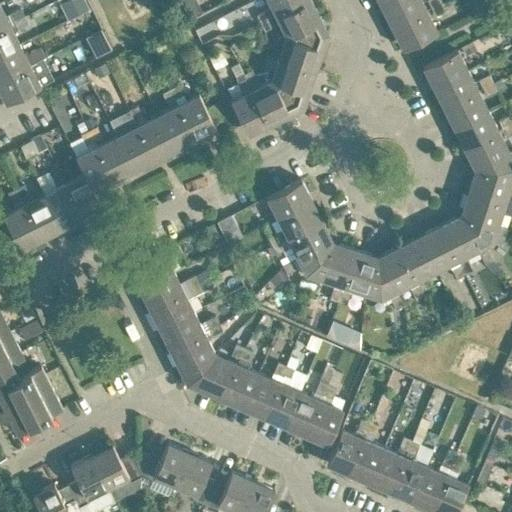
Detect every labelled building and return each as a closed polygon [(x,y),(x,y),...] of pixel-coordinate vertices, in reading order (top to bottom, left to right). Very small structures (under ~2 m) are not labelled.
[(302,0),(268,0),(275,14),(302,0)] [(313,13),(317,11),(311,0),(302,0),(275,14),(285,34),(285,36),(317,20),(313,13)] [(426,9),(421,0),(392,0),(385,4),(388,9),(384,11),(392,26),(426,9)] [(445,9),(441,1),(431,6),(435,14),(445,9)] [(0,26),(9,22),(0,4),(0,26)] [(9,12),(13,20),(24,14),(20,6),(9,12)] [(256,14),(260,22),(271,16),(267,8),(256,14)] [(437,30),(426,9),(392,26),(399,41),(403,39),(406,45),(437,30)] [(28,22),(24,14),(13,20),(17,28),(28,22)] [(275,24),(271,16),(260,22),(264,30),(275,24)] [(323,43),(320,42),(321,38),(311,35),(310,30),(320,25),(317,20),(285,36),(278,56),(315,67),(323,43)] [(0,51),(19,42),(9,22),(0,26),(0,51)] [(101,26),(86,34),(96,55),(112,48),(111,47),(101,26)] [(476,48),(472,40),(461,45),(465,53),(476,48)] [(0,77),(45,55),(41,47),(25,55),(19,42),(0,51),(0,77)] [(467,68),(457,47),(422,64),(430,80),(434,78),(436,83),(467,68)] [(40,83),(34,71),(49,63),(45,55),(0,77),(0,90),(2,95),(6,93),(9,99),(40,83)] [(307,92),(315,67),(278,56),(271,77),(288,109),(293,106),(288,97),(292,93),(302,96),(304,90),(307,92)] [(477,88),(467,68),(436,83),(439,89),(435,91),(443,106),(477,88)] [(251,69),(244,72),(243,73),(249,84),(257,79),(251,69)] [(249,84),(243,73),(235,77),(241,88),(249,84)] [(478,78),(482,86),(492,81),(488,73),(478,78)] [(288,109),(271,77),(271,78),(251,88),(268,123),(283,116),(281,112),(288,109)] [(493,81),(492,81),(482,86),(486,94),(505,85),(501,77),(493,81)] [(183,95),(178,84),(170,88),(175,99),(183,95)] [(175,99),(170,88),(162,92),(167,103),(175,99)] [(268,123),(251,88),(230,99),(246,130),(252,127),(254,130),(268,123)] [(488,109),(477,88),(443,106),(451,121),(454,119),(457,124),(488,109)] [(198,93),(178,103),(195,138),(210,130),(208,127),(214,124),(198,93)] [(195,138),(178,103),(158,113),(173,144),(179,141),(181,145),(195,138)] [(137,104),(129,108),(135,119),(143,115),(137,104)] [(135,119),(129,108),(121,112),(127,123),(135,119)] [(498,129),(488,109),(457,124),(460,130),(456,132),(464,147),(498,129)] [(173,144),(158,113),(137,123),(155,158),(170,151),(168,147),(173,144)] [(498,119),(502,127),(511,121),(511,119),(509,113),(498,119)] [(511,131),(511,121),(502,127),(506,135),(511,131)] [(155,158),(137,123),(117,134),(133,165),(138,162),(140,166),(155,158)] [(97,125),(88,129),(94,140),(102,136),(97,125)] [(94,140),(88,129),(80,133),(86,144),(94,140)] [(508,150),(498,129),(464,147),(471,162),(475,160),(478,165),(508,150)] [(40,133),(32,137),(39,151),(47,146),(40,133)] [(133,165),(117,134),(97,144),(114,179),(129,171),(127,167),(133,165)] [(114,179),(97,144),(75,155),(84,172),(85,171),(92,185),(98,183),(99,186),(114,179)] [(511,176),(511,157),(508,150),(478,165),(478,170),(511,180),(511,176)] [(64,162),(56,166),(62,177),(70,173),(64,162)] [(56,166),(36,177),(44,192),(60,223),(65,220),(67,224),(82,216),(65,182),(64,182),(62,177),(56,166)] [(504,202),(511,180),(478,170),(476,176),(472,175),(467,190),(504,202)] [(101,202),(94,189),(92,185),(85,171),(84,172),(65,182),(82,216),(96,209),(95,205),(101,202)] [(305,195),(309,193),(301,178),(266,195),(277,216),(308,200),(305,195)] [(24,183),(16,187),(21,198),(30,194),(24,183)] [(21,198),(16,187),(8,191),(13,202),(21,198)] [(497,223),(504,202),(467,190),(462,206),(466,207),(464,212),(497,223)] [(60,223),(44,192),(23,202),(41,237),(56,229),(54,226),(60,223)] [(322,219),(314,204),(310,206),(308,200),(277,216),(287,236),(322,219)] [(41,237),(23,202),(3,213),(18,244),(25,241),(26,244),(41,237)] [(506,226),(497,223),(464,212),(464,213),(462,216),(478,248),(492,241),(492,239),(501,242),(506,226)] [(478,248),(462,216),(461,217),(455,220),(453,216),(439,223),(457,258),(478,248)] [(298,256),(328,241),(325,235),(329,233),(322,219),(287,236),(298,256)] [(457,258),(439,223),(424,230),(426,234),(421,237),(437,268),(457,258)] [(239,234),(237,229),(225,235),(227,240),(239,234)] [(268,236),(272,244),(283,238),(279,230),(268,236)] [(437,268),(421,237),(415,240),(413,236),(398,243),(416,278),(437,268)] [(287,247),(283,238),(272,244),(276,252),(287,247)] [(182,250),(177,240),(128,265),(136,280),(140,279),(143,284),(174,268),(168,257),(182,250)] [(321,277),(333,244),(331,244),(328,241),(298,256),(305,272),(321,277)] [(343,284),(355,247),(339,242),(337,246),(333,244),(321,277),(343,284)] [(416,278),(398,243),(383,251),(385,255),(380,257),(396,289),(416,278)] [(365,291),(376,258),(375,258),(368,256),(370,252),(355,247),(343,284),(365,291)] [(487,248),(479,252),(484,263),(492,259),(487,248)] [(396,289),(380,257),(379,258),(376,258),(365,291),(380,297),(396,289)] [(466,258),(458,262),(464,273),(472,269),(466,258)] [(282,264),(286,272),(297,267),(293,259),(282,264)] [(464,273),(458,262),(451,266),(456,277),(464,273)] [(184,288),(174,268),(143,284),(145,290),(142,292),(149,306),(184,288)] [(184,279),(188,287),(199,281),(195,274),(184,279)] [(207,277),(199,281),(202,290),(211,285),(207,277)] [(426,279),(418,283),(423,294),(431,290),(426,279)] [(188,287),(184,289),(188,296),(192,295),(202,290),(199,281),(188,287)] [(423,294),(418,283),(410,287),(415,298),(423,294)] [(337,300),(341,288),(333,285),(329,297),(337,300)] [(194,308),(184,288),(149,306),(156,320),(160,318),(163,324),(194,308)] [(349,291),(341,288),(337,300),(345,303),(349,291)] [(398,293),(389,297),(395,308),(403,304),(398,293)] [(204,328),(194,308),(163,324),(166,329),(162,331),(169,345),(204,328)] [(0,331),(9,327),(0,309),(0,331)] [(204,320),(208,328),(219,322),(215,315),(204,320)] [(319,316),(314,327),(325,331),(330,321),(319,316)] [(223,330),(219,322),(208,328),(212,336),(223,330)] [(0,379),(28,365),(9,327),(0,331),(0,379)] [(190,378),(216,351),(204,328),(169,345),(187,381),(190,378)] [(240,357),(245,345),(237,342),(232,353),(240,357)] [(253,349),(245,345),(240,357),(248,360),(253,349)] [(222,396),(237,361),(216,352),(216,351),(190,378),(187,381),(207,389),(222,396)] [(282,375),(287,363),(279,360),(274,371),(282,375)] [(245,401),(258,370),(237,361),(222,396),(237,403),(239,399),(245,401)] [(62,405),(42,365),(41,363),(30,368),(28,365),(0,379),(0,413),(1,416),(9,412),(17,428),(62,405)] [(295,367),(287,363),(282,375),(290,378),(295,367)] [(329,382),(328,382),(334,368),(326,364),(315,389),(324,393),(329,382)] [(336,385),(342,372),(334,368),(328,382),(329,382),(324,393),(332,397),(337,386),(336,385)] [(264,414),(279,379),(258,370),(245,401),(250,404),(249,408),(264,414)] [(286,419),(300,388),(279,379),(264,414),(279,421),(281,417),(286,419)] [(306,432),(321,397),(300,388),(286,419),(292,422),(290,426),(306,432)] [(328,442),(343,407),(321,397),(306,432),(328,442)] [(366,431),(371,420),(363,416),(358,427),(366,431)] [(379,423),(371,420),(366,431),(374,435),(379,423)] [(348,470),(363,435),(343,426),(329,458),(335,461),(334,464),(348,470)] [(408,449),(413,438),(405,434),(400,446),(408,449)] [(370,476),(384,444),(363,435),(348,470),(363,477),(365,473),(370,476)] [(421,441),(413,438),(408,449),(416,453),(421,441)] [(175,483),(189,450),(168,441),(161,455),(151,450),(149,455),(140,455),(141,474),(152,479),(155,474),(175,483)] [(141,474),(140,455),(131,455),(130,452),(119,457),(112,443),(91,454),(107,486),(127,475),(129,480),(141,474)] [(390,489),(405,453),(384,444),(370,476),(376,478),(374,482),(390,489)] [(211,459),(189,450),(175,483),(195,492),(193,496),(205,502),(215,478),(204,474),(211,459)] [(450,467),(455,456),(447,452),(442,464),(450,467)] [(412,494),(426,462),(405,453),(390,489),(405,495),(407,491),(412,494)] [(77,478),(66,483),(78,506),(80,511),(89,511),(114,499),(107,486),(91,454),(71,464),(77,478)] [(463,459),(455,456),(450,467),(458,471),(463,459)] [(485,458),(476,479),(484,483),(493,462),(485,458)] [(432,507),(447,471),(426,462),(412,494),(418,496),(416,500),(432,507)] [(238,511),(253,478),(232,469),(226,483),(215,478),(205,502),(216,507),(218,502),(238,511)] [(453,511),(455,511),(469,481),(447,471),(432,507),(443,511),(448,511),(449,510),(453,511)] [(253,478),(238,511),(237,511),(263,511),(274,488),(253,478)] [(78,506),(66,483),(57,488),(54,482),(33,493),(42,511),(69,511),(78,506)]
